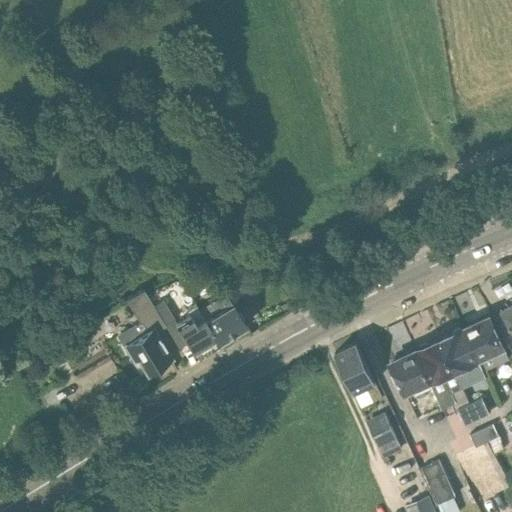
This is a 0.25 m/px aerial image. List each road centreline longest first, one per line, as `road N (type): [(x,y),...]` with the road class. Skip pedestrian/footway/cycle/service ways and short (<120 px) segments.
road 1 (secondary): [(1,511),(293,336),(511,231)]
road 2 (track): [(511,149),(266,245),(177,238),(48,190),(23,196),(0,221)]
